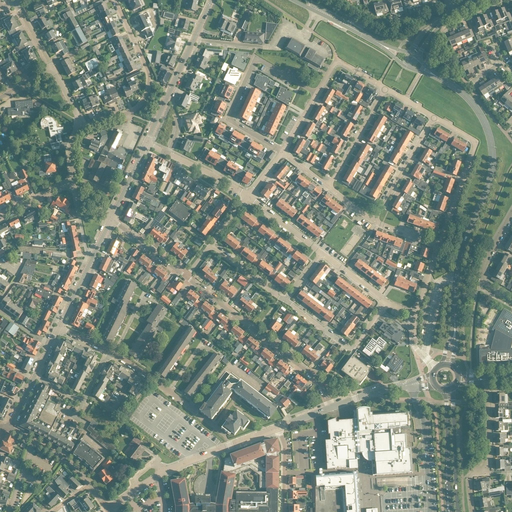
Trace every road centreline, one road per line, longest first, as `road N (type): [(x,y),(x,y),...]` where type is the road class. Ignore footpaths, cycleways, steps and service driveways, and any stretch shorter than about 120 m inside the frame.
road 1 (tertiary): [(456,277),(492,151),(480,116),(442,79)]
road 2 (residential): [(316,92),(255,58),(227,120),(281,152)]
road 3 (residential): [(325,408),(310,374),(183,275)]
road 4 (unclassified): [(106,510),(175,466),(278,426)]
road 5 (residential): [(77,126),(118,116),(145,95),(148,71),(114,0)]
road 6 (residential): [(440,240),(474,143),(434,118)]
road 7 (residential): [(430,511),(423,420),(411,385)]
road 8 (tertiary): [(458,511),(453,389)]
road 9 (tertiary): [(444,392),(450,511)]
